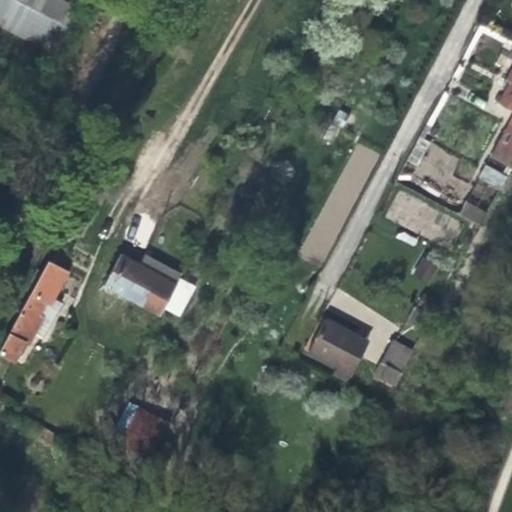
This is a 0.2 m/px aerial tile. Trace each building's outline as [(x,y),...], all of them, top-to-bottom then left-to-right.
[(0,0),(0,26),(46,51),(72,0),(0,0)] [(511,154),(511,65),(505,79),(510,81),(499,102),(511,109),(511,113),(495,145),(511,154)] [(0,207),(31,149),(10,137),(0,156),(0,207)] [(483,165),(477,180),(501,190),(507,175),(483,165)] [(464,201),(458,216),(482,224),(487,209),(464,201)] [(118,258),(102,288),(157,317),(173,286),(118,258)] [(55,303),(70,275),(51,264),(1,357),(16,365),(25,347),(30,349),(37,337),(45,341),(63,307),(55,303)] [(421,329),(429,313),(412,304),(404,320),(421,329)] [(346,349),(353,335),(324,319),(308,351),(337,366),(332,375),(346,383),(360,356),(358,355),(346,349)] [(435,328),(411,373),(434,386),(458,340),(435,328)] [(366,342),(353,335),(346,349),(358,355),(366,342)] [(391,341),(373,375),(392,384),(410,351),(391,341)] [(411,373),(375,439),(399,451),(434,386),(411,373)] [(0,413),(103,476),(108,465),(32,419),(30,421),(5,406),(12,395),(0,387),(0,413)] [(149,454),(165,421),(138,408),(122,441),(149,454)]
